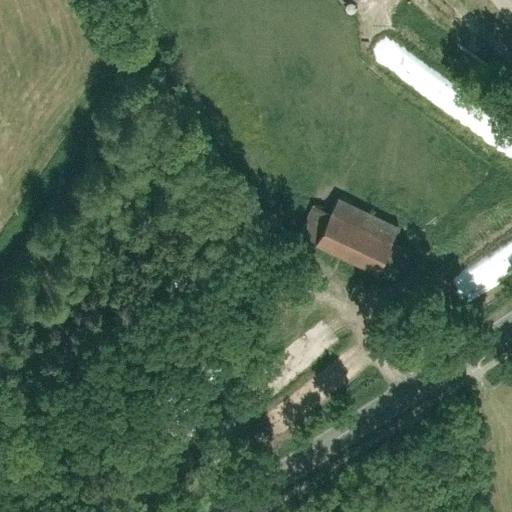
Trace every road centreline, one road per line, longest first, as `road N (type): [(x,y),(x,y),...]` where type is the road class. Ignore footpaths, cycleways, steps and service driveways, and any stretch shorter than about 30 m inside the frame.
road 1 (tertiary): [(236,511),(511,330)]
road 2 (track): [(0,381),(92,511)]
